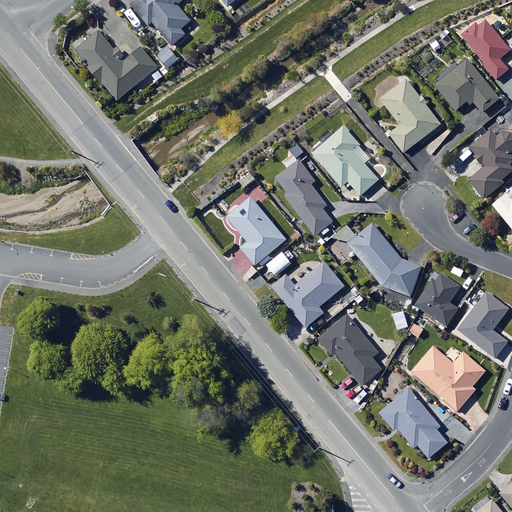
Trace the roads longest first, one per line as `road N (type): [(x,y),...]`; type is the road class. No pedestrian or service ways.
road 1 (tertiary): [(170,228),(406,511)]
road 2 (tertiary): [(8,33),(170,228)]
road 3 (residential): [(170,228),(99,270),(0,258)]
road 4 (residential): [(415,511),(484,452),(511,411)]
